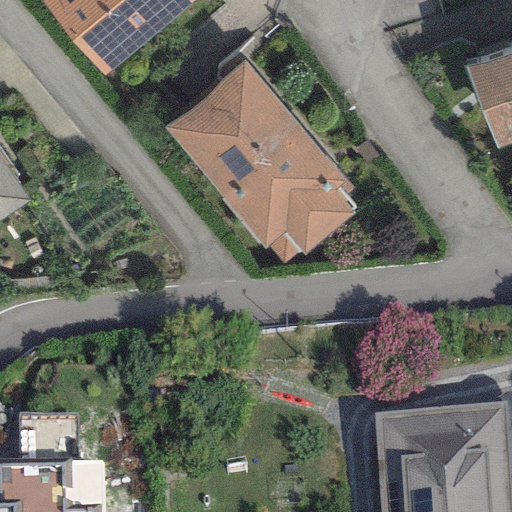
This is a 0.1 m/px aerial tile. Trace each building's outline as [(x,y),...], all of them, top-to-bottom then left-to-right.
[(66,0),(96,37),(142,0),(66,0)] [(511,13),(461,37),(504,129),(511,125),(511,13)] [(247,26),(164,102),(269,237),(357,168),(247,26)] [(0,112),(0,165),(25,148),(0,112)] [(376,421),(381,511),(504,511),(500,415),(376,421)] [(73,462),(0,464),(0,511),(97,511),(97,508),(74,509),(73,462)]
